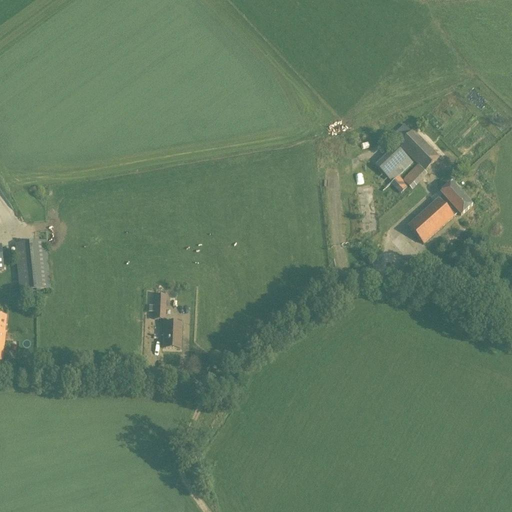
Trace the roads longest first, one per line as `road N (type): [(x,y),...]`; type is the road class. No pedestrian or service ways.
road 1 (unclassified): [(204,382),(235,372),(331,294),(367,278),(403,284),(511,332)]
road 2 (unclassified): [(0,375),(204,382)]
road 3 (unclassified): [(207,511),(178,457),(204,382)]
